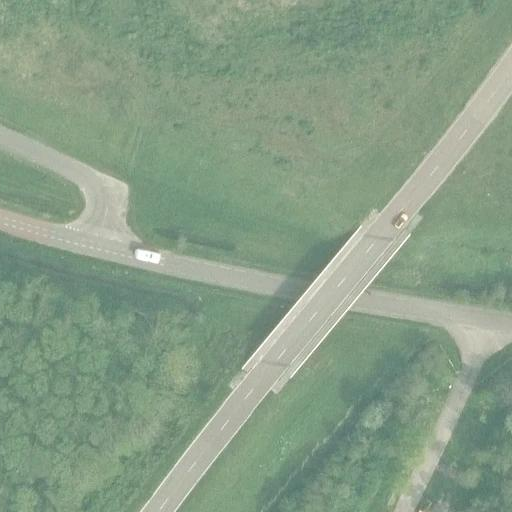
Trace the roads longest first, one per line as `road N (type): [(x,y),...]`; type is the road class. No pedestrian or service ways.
road 1 (unclassified): [(155,511),(511,66)]
road 2 (tertiary): [(511,322),(267,284),(0,220)]
